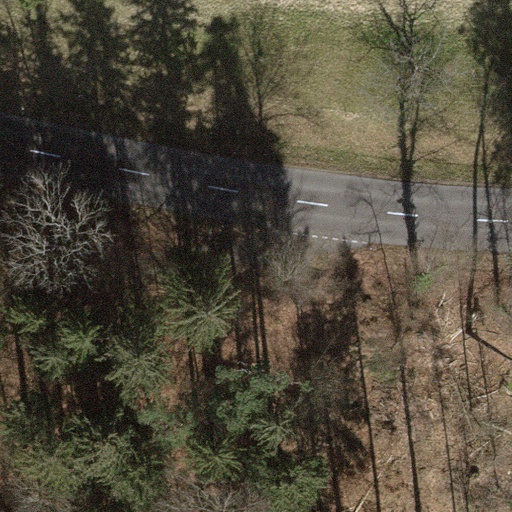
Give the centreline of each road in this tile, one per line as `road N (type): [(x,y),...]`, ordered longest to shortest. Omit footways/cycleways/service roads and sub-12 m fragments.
road 1 (secondary): [(0,143),(324,203),(511,211)]
road 2 (track): [(0,285),(290,244),(324,203)]
